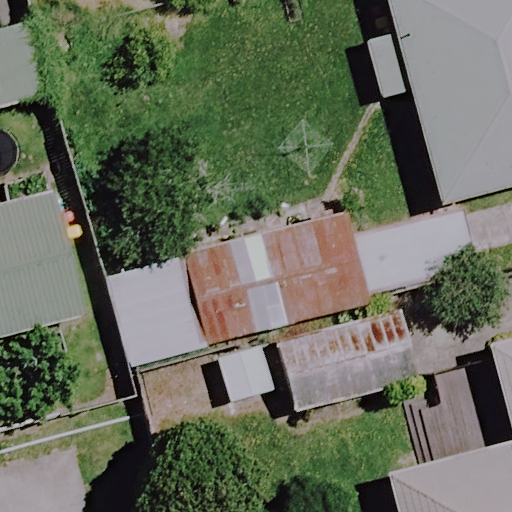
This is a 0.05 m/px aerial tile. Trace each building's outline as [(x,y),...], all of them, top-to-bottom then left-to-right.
[(511,0),(379,0),(390,42),(365,48),(380,104),(411,96),(440,209),(511,189),(511,0)] [(0,114),(48,102),(28,27),(0,33),(0,114)] [(472,275),(455,216),(351,246),(338,199),(173,247),(204,353),(472,275)] [(0,338),(79,318),(50,203),(0,215),(0,338)] [(204,353),(173,247),(89,271),(120,378),(204,353)] [(421,395),(403,317),(275,347),(293,424),(421,395)] [(511,511),(511,341),(487,348),(511,449),(511,454),(388,486),(394,511),(511,511)]
